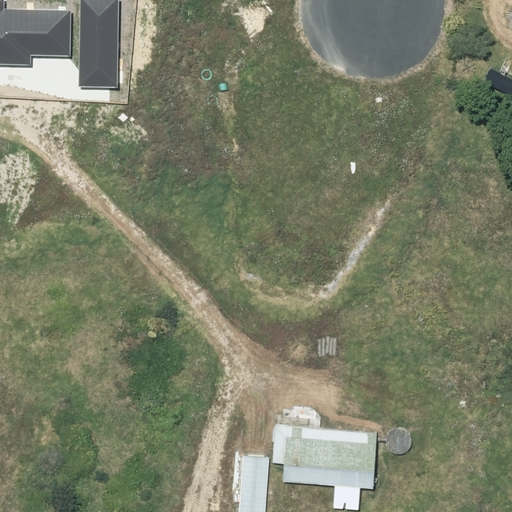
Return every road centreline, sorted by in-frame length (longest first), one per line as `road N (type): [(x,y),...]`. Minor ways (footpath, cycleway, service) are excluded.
road 1 (track): [(0,126),(30,132),(145,247),(234,352),(216,454),(193,511)]
road 2 (unknown): [(313,0),(330,285),(321,339),(300,369)]
